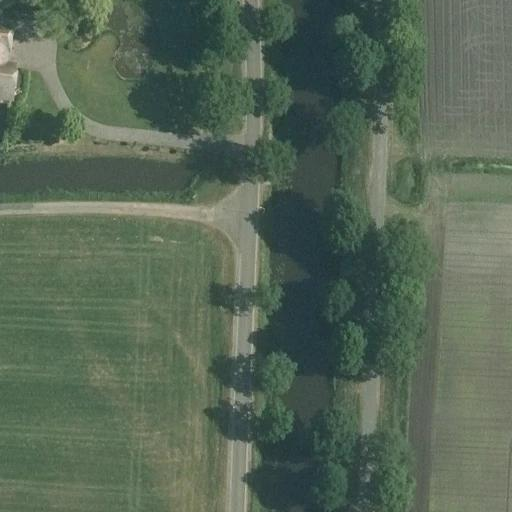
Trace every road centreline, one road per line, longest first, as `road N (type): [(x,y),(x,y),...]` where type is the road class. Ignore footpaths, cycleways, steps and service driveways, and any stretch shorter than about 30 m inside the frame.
road 1 (unclassified): [(364,511),(379,0)]
road 2 (unclassified): [(236,511),(249,0)]
road 3 (track): [(245,219),(131,209),(0,211)]
